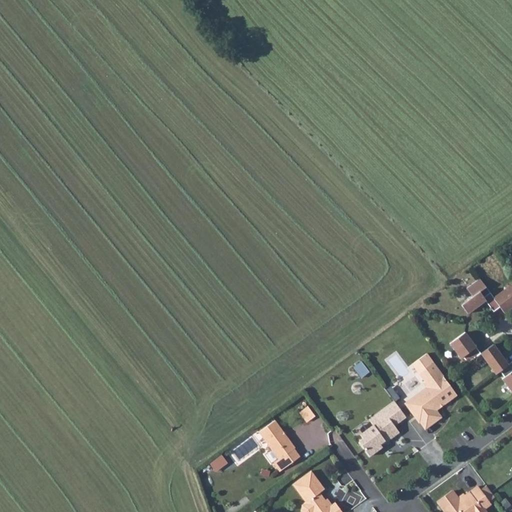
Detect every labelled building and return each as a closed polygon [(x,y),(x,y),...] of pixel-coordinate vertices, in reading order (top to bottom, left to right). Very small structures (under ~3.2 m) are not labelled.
[(511,283),(493,298),(489,293),(483,298),(479,292),(485,287),(479,279),(466,289),(472,297),(461,305),(467,314),(485,301),(493,312),(499,307),(505,314),(511,308),(511,283)] [(468,364),(480,354),(470,341),(469,342),(463,334),(449,345),(460,359),(463,358),(468,364)] [(493,345),(480,354),(496,375),(500,371),(505,377),(502,379),(511,392),(511,362),(508,365),(493,345)] [(354,366),(362,376),(370,370),(362,360),(354,366)] [(420,373),(426,381),(432,377),(437,383),(407,405),(420,422),(421,421),(426,428),(442,416),(437,409),(457,394),(434,363),(420,373)] [(432,377),(426,381),(424,382),(428,386),(406,403),(407,405),(437,383),(432,377)] [(396,401),(395,402),(406,417),(407,417),(396,401)] [(406,417),(395,402),(371,420),(374,425),(361,435),(364,438),(360,442),(371,456),(383,447),(381,444),(386,440),(387,442),(400,432),(395,425),(406,417)] [(315,417),(308,407),(300,412),(307,422),(315,417)] [(297,448),(276,421),(260,433),(280,460),(274,464),(280,473),(301,458),(295,450),(297,448)] [(223,453),(210,461),(215,470),(228,462),(223,453)] [(342,511),(336,503),(333,506),(331,508),(326,502),(320,494),(325,490),(311,473),(293,486),(307,504),(303,507),(302,511),(342,511)] [(497,498),(488,486),(482,491),(479,487),(461,501),(454,492),(439,504),(445,511),(487,511),(485,509),(492,505),(491,503),(497,498)]
